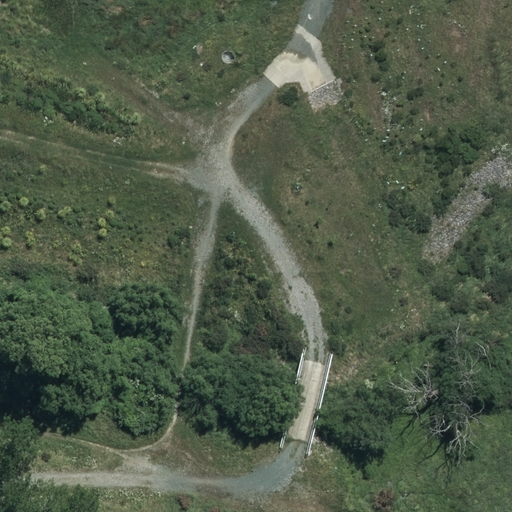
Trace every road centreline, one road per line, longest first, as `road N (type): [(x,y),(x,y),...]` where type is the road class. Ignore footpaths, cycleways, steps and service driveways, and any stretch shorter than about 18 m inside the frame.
road 1 (track): [(0,484),(79,476),(227,490),(281,469),(297,438),(317,352),(239,155),(249,113),(320,0)]
road 2 (track): [(143,486),(173,403),(206,203),(239,155)]
